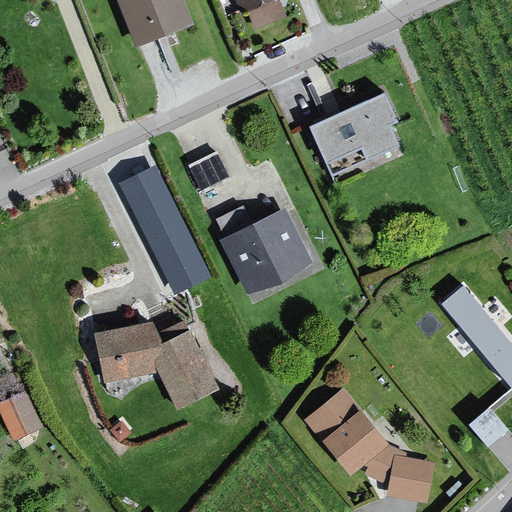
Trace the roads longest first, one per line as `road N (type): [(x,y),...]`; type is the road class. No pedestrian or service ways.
road 1 (residential): [(0,202),(435,0)]
road 2 (unknown): [(147,309),(88,161)]
